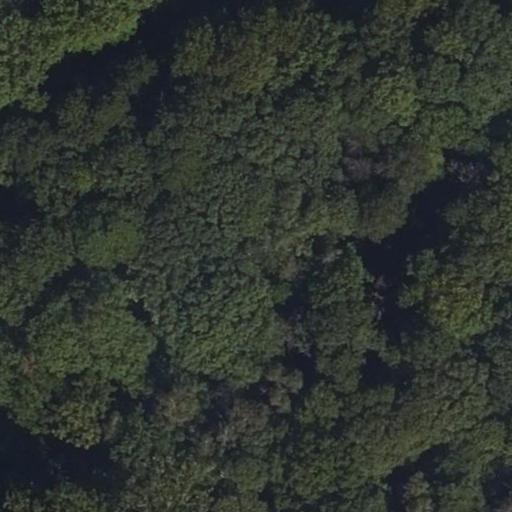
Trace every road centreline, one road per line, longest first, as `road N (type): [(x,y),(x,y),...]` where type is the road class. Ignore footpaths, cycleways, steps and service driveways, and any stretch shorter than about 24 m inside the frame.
road 1 (track): [(511,145),(354,0)]
road 2 (track): [(0,94),(175,0)]
